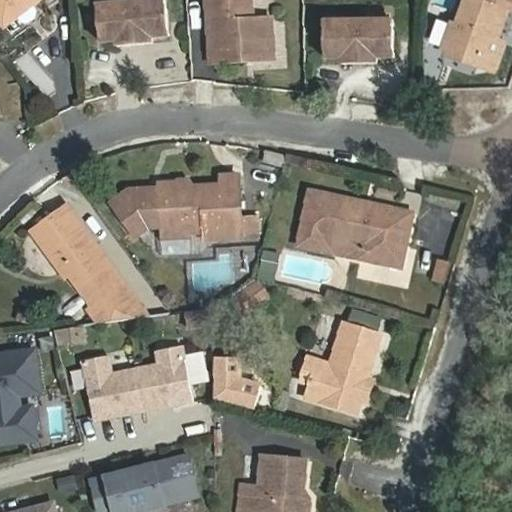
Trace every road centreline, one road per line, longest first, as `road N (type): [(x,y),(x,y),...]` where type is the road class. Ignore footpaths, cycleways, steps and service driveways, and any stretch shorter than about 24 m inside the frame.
road 1 (residential): [(0,195),(110,140),(223,131),(511,171)]
road 2 (residential): [(371,497),(419,499),(511,206)]
